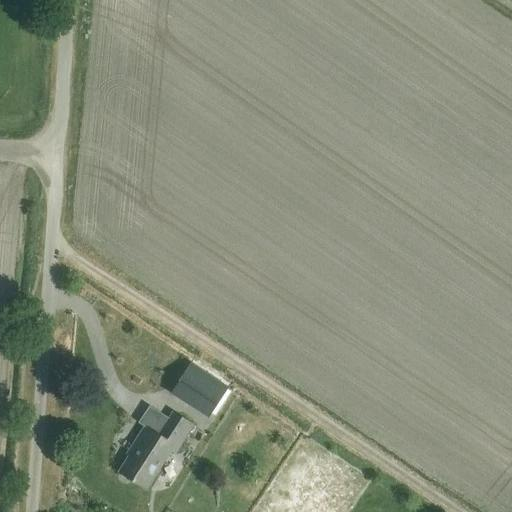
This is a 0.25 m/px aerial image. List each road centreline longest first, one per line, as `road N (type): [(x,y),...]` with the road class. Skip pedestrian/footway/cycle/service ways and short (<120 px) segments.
road 1 (unclassified): [(34,511),(68,0)]
road 2 (track): [(470,511),(51,246)]
